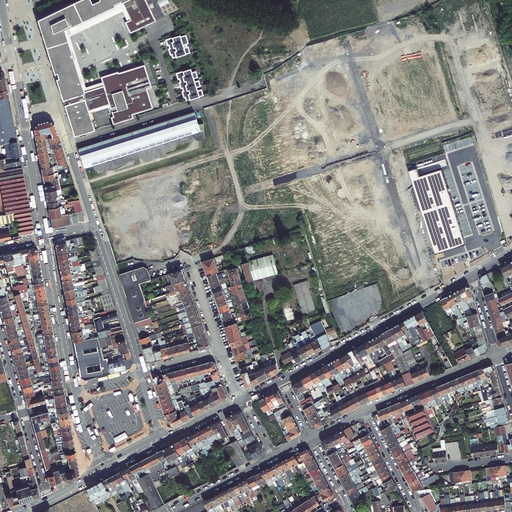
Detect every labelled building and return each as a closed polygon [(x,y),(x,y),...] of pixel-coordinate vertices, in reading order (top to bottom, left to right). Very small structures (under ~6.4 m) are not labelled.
[(75,0),(37,18),(69,120),(74,137),(95,130),(89,113),(107,107),(113,124),(133,118),(132,114),(152,108),(146,88),(151,87),(144,64),(118,72),(117,70),(100,76),(102,82),(85,87),(69,36),(121,11),(128,20),(124,22),(130,33),(156,21),(145,0),(75,0)] [(263,39),(264,48),(296,45),(293,22),(267,24),(268,38),(263,39)] [(180,36),(180,35),(165,39),(167,46),(168,46),(169,48),(168,49),(170,55),(171,55),(172,58),(190,53),(188,48),(184,50),(183,45),(188,43),(186,35),(180,36)] [(192,72),(190,68),(175,73),(178,80),(179,79),(180,82),(178,82),(180,89),(182,88),(183,91),(181,91),(183,98),(185,98),(186,101),(203,95),(201,89),(197,90),(197,87),(201,86),(199,80),(194,81),(194,78),(198,77),(196,71),(192,72)] [(0,97),(8,96),(7,88),(0,90),(0,97)] [(17,140),(8,96),(0,97),(0,143),(4,143),(17,140)] [(198,124),(194,111),(78,148),(84,168),(93,165),(99,173),(111,169),(114,168),(116,169),(133,163),(134,160),(140,158),(143,160),(145,161),(155,158),(159,154),(174,149),(178,143),(193,138),(193,137),(196,137),(203,137),(203,124),(198,124)] [(46,133),(46,134),(48,134),(47,133),(50,132),(51,137),(57,134),(54,123),(48,120),(37,123),(33,128),(34,134),(46,132),(46,133)] [(45,138),(44,133),(46,133),(46,132),(34,134),(36,140),(45,138)] [(48,138),(50,143),(59,140),(57,134),(51,137),(48,138)] [(4,143),(7,158),(19,155),(17,140),(4,143)] [(50,144),(52,148),(61,145),(59,140),(50,143),(50,144)] [(52,148),(54,153),(63,150),(61,145),(52,148)] [(54,153),(55,159),(64,156),(63,150),(54,153)] [(55,159),(57,164),(66,161),(64,156),(55,159)] [(0,170),(22,167),(20,161),(6,164),(5,158),(0,159),(0,170)] [(52,165),(50,166),(41,168),(42,174),(53,172),(57,171),(56,169),(62,167),(68,166),(67,164),(66,161),(57,164),(55,165),(53,165),(52,165)] [(0,170),(0,180),(23,176),(22,167),(0,170)] [(409,171),(435,254),(465,244),(442,169),(419,176),(417,169),(409,171)] [(53,172),(42,174),(43,180),(54,178),(57,177),(58,177),(58,174),(57,171),(53,172)] [(23,176),(0,180),(0,182),(5,214),(13,213),(30,209),(23,176)] [(54,178),(43,180),(46,197),(59,195),(60,195),(61,194),(60,188),(57,177),(54,178)] [(67,199),(62,199),(60,200),(47,202),(48,207),(62,205),(62,203),(67,202),(68,204),(79,202),(78,197),(67,199)] [(59,208),(64,207),(63,205),(62,205),(48,207),(50,217),(60,215),(60,210),(59,208)] [(0,224),(1,224),(3,224),(16,222),(19,236),(31,233),(33,230),(30,209),(13,213),(5,214),(4,214),(0,214),(0,224)] [(60,215),(50,217),(52,228),(70,224),(68,214),(60,215)] [(105,226),(115,263),(134,258),(134,261),(144,259),(143,254),(157,250),(147,214),(105,226)] [(4,226),(3,224),(1,224),(3,232),(0,232),(0,240),(11,238),(8,225),(4,226)] [(66,247),(73,246),(74,245),(74,246),(78,245),(76,238),(57,242),(55,245),(56,249),(66,247)] [(25,256),(28,255),(38,253),(37,250),(34,248),(20,251),(21,254),(22,256),(25,256)] [(248,262),(244,248),(242,249),(237,250),(236,250),(237,253),(240,265),(241,264),(243,264),(248,262)] [(12,253),(15,263),(21,262),(22,263),(24,263),(23,262),(23,261),(23,259),(22,256),(21,254),(20,251),(12,253)] [(12,264),(15,263),(12,253),(3,255),(5,261),(6,267),(8,272),(13,270),(13,267),(12,264)] [(206,270),(217,266),(216,261),(224,259),(223,258),(222,255),(203,262),(206,270)] [(272,256),(249,263),(250,268),(252,274),(254,280),(254,281),(278,274),(272,256)] [(94,268),(101,265),(99,259),(94,261),(92,261),(94,268)] [(511,273),(507,264),(501,267),(506,277),(509,276),(511,282),(511,273)] [(23,265),(15,267),(16,269),(17,276),(25,274),(25,272),(24,270),(24,268),(23,265)] [(119,274),(135,322),(151,317),(149,312),(147,306),(145,301),(143,294),(140,283),(151,279),(149,272),(148,270),(147,266),(119,274)] [(206,270),(208,276),(217,272),(219,272),(217,266),(206,270)] [(321,297),(325,296),(316,266),(312,268),(316,278),(321,297)] [(173,284),(186,279),(183,269),(170,273),(173,284)] [(74,272),(61,274),(62,280),(75,277),(82,276),(82,274),(81,270),(75,271),(74,272)] [(210,283),(220,280),(222,279),(224,278),(222,273),(218,275),(209,278),(210,283)] [(489,283),(491,289),(494,288),(487,274),(482,276),(480,280),(481,280),(484,292),(488,290),(486,284),(489,283)] [(210,283),(212,287),(221,284),(225,283),(224,280),(224,278),(222,279),(220,280),(210,283)] [(169,285),(171,292),(189,286),(186,279),(173,284),(170,285),(169,285)] [(24,286),(13,290),(14,293),(14,294),(27,291),(26,288),(26,285),(28,284),(27,281),(23,282),(24,286)] [(80,281),(76,282),(63,284),(64,289),(77,287),(84,285),(83,281),(80,281)] [(317,310),(308,281),(295,285),(304,314),(317,310)] [(108,288),(106,283),(100,286),(93,288),(94,292),(101,290),(108,288)] [(212,287),(214,292),(223,289),(221,284),(212,287)] [(232,291),(234,295),(239,293),(238,290),(236,285),(232,286),(228,287),(227,288),(228,291),(229,293),(229,294),(229,295),(230,294),(230,292),(232,291)] [(466,286),(459,289),(467,303),(468,304),(472,302),(469,298),(472,296),(470,287),(466,285),(466,286)] [(178,296),(191,291),(189,286),(171,292),(172,295),(177,293),(178,296)] [(215,297),(225,294),(227,293),(229,293),(228,291),(227,288),(225,288),(223,289),(214,292),(215,297)] [(44,289),(29,292),(27,292),(28,296),(28,297),(30,296),(32,296),(45,293),(44,289)] [(453,293),(458,303),(462,301),(464,305),(467,303),(459,289),(453,293)] [(87,295),(86,292),(86,290),(83,291),(78,292),(64,294),(65,299),(79,297),(87,295)] [(27,292),(27,291),(14,294),(15,296),(15,298),(16,299),(16,300),(21,298),(28,296),(27,292)] [(175,303),(177,302),(192,297),(191,291),(178,296),(172,298),(174,303),(175,303)] [(495,298),(494,292),(485,295),(487,301),(495,298)] [(227,293),(225,294),(215,297),(217,302),(229,298),(228,295),(229,294),(229,293),(227,293)] [(446,297),(453,311),(455,314),(459,312),(457,309),(455,305),(458,303),(453,293),(446,297)] [(223,304),(228,303),(231,301),(230,296),(229,295),(229,294),(228,295),(229,298),(217,302),(218,306),(223,304)] [(325,296),(321,297),(326,312),(330,311),(325,296)] [(179,307),(194,302),(192,297),(177,302),(179,307)] [(446,297),(440,300),(445,310),(447,313),(452,310),(452,312),(453,311),(446,297)] [(495,298),(487,301),(489,307),(497,304),(496,300),(499,299),(498,297),(495,298)] [(434,304),(439,313),(445,310),(440,300),(434,304)] [(511,301),(509,303),(506,304),(502,306),(503,308),(504,309),(504,310),(505,310),(508,319),(511,316),(511,301)] [(106,310),(107,310),(115,308),(113,302),(105,305),(106,310)] [(196,308),(194,302),(179,307),(181,313),(196,308)] [(497,304),(489,307),(490,313),(499,310),(497,304)] [(182,318),(188,316),(198,313),(196,308),(181,313),(182,318)] [(235,311),(234,308),(230,309),(225,311),(221,312),(222,317),(232,314),(234,313),(235,316),(236,316),(236,315),(235,311)] [(287,317),(288,321),(295,319),(294,315),(293,311),(292,308),(284,310),(285,314),(287,317)] [(490,313),(492,319),(501,317),(505,315),(504,312),(502,313),(500,313),(499,310),(490,313)] [(430,326),(422,311),(416,314),(422,326),(429,339),(433,336),(428,327),(430,326)] [(68,314),(69,320),(83,317),(82,312),(68,314)] [(95,327),(96,331),(104,330),(103,325),(102,322),(118,317),(116,312),(109,314),(93,319),(94,321),(94,323),(95,327)] [(184,323),(200,318),(198,313),(188,316),(182,318),(184,321),(184,323)] [(467,317),(468,322),(479,318),(477,313),(474,314),(467,317)] [(12,315),(2,318),(4,323),(16,320),(20,319),(21,318),(21,316),(20,315),(15,317),(15,314),(12,315)] [(412,335),(414,339),(417,345),(424,342),(417,328),(422,326),(416,314),(404,321),(412,335)] [(83,317),(69,320),(70,325),(84,323),(87,322),(89,322),(88,316),(86,316),(85,317),(83,317)] [(224,322),(225,326),(237,322),(238,322),(237,318),(237,317),(235,317),(236,318),(234,318),(224,322)] [(501,317),(492,319),(494,325),(503,322),(501,317)] [(145,325),(152,323),(151,318),(135,323),(137,328),(145,325)] [(186,329),(202,323),(200,318),(184,323),(181,325),(183,330),(186,329)] [(479,318),(468,322),(464,323),(465,326),(469,325),(470,327),(473,326),(481,324),(479,318)] [(310,325),(315,334),(323,349),(329,345),(330,343),(326,330),(326,329),(323,324),(320,319),(312,323),(310,325)] [(4,323),(5,328),(18,325),(16,320),(4,323)] [(412,335),(404,321),(400,323),(407,337),(412,335)] [(227,330),(238,326),(237,322),(225,326),(227,330)] [(504,329),(503,322),(494,325),(496,331),(504,329)] [(70,325),(71,331),(85,329),(89,328),(89,326),(88,326),(85,327),(84,323),(70,325)] [(152,323),(145,325),(147,331),(154,329),(154,328),(152,323)] [(186,334),(188,334),(204,329),(202,323),(186,329),(183,330),(185,335),(186,334)] [(404,340),(408,338),(407,337),(400,323),(394,326),(405,346),(403,347),(401,349),(403,353),(404,353),(410,349),(413,348),(411,343),(407,345),(404,340)] [(19,330),(18,325),(5,328),(7,333),(19,330)] [(231,342),(246,336),(247,336),(246,332),(241,333),(241,334),(238,326),(227,330),(231,342)] [(335,326),(326,330),(327,335),(337,331),(335,326)] [(390,329),(399,344),(401,343),(403,347),(405,346),(394,326),(390,329)] [(429,339),(422,326),(417,328),(424,342),(429,339)] [(104,330),(96,331),(97,336),(98,339),(122,331),(121,327),(104,330)] [(503,346),(511,343),(505,328),(504,329),(496,331),(500,345),(503,346)] [(7,333),(8,338),(22,334),(20,329),(19,330),(7,333)] [(195,335),(196,337),(205,334),(204,329),(188,334),(189,336),(195,335)] [(399,344),(390,329),(382,333),(395,357),(395,358),(403,353),(401,349),(399,344)] [(317,352),(309,337),(306,332),(306,330),(305,330),(302,332),(307,343),(305,344),(310,356),(317,352)] [(98,339),(100,347),(106,345),(112,343),(113,343),(112,339),(124,335),(122,331),(98,339)] [(72,336),(73,341),(87,338),(86,333),(72,336)] [(298,348),(304,359),(310,356),(305,344),(299,333),(295,336),(298,341),(300,346),(298,348)] [(395,358),(395,357),(382,333),(375,337),(381,347),(381,348),(383,347),(388,355),(387,356),(386,354),(384,354),(386,357),(389,362),(395,358)] [(22,338),(22,334),(8,338),(10,343),(20,341),(19,338),(22,338)] [(205,334),(196,337),(197,340),(191,342),(192,345),(207,339),(205,334)] [(323,349),(315,334),(309,337),(317,352),(323,349)] [(114,348),(127,344),(124,335),(112,339),(113,343),(112,343),(114,348)] [(87,338),(73,341),(77,363),(91,361),(100,359),(103,359),(102,352),(100,347),(98,339),(97,336),(89,338),(87,338)] [(184,336),(181,337),(185,353),(191,352),(189,346),(188,342),(185,342),(184,336)] [(248,343),(246,336),(231,342),(233,348),(248,343)] [(375,337),(369,340),(378,357),(379,360),(381,360),(379,356),(382,355),(383,354),(379,348),(381,347),(375,337)] [(143,348),(153,345),(157,344),(159,343),(158,338),(151,340),(142,343),(143,348)] [(173,339),(171,340),(175,356),(180,354),(177,344),(175,345),(173,339)] [(189,346),(191,352),(208,347),(209,344),(207,339),(192,345),(189,346)] [(298,362),(304,359),(298,348),(295,342),(294,340),(291,342),(295,351),(293,352),(295,357),(298,362)] [(378,357),(369,340),(364,343),(370,353),(371,352),(374,358),(376,357),(377,358),(378,357)] [(159,343),(164,359),(169,357),(167,347),(166,341),(159,343)] [(153,345),(143,348),(148,361),(152,362),(164,359),(159,343),(157,344),(159,351),(155,352),(153,345)] [(235,354),(250,349),(248,343),(233,348),(235,354)] [(371,363),(370,364),(371,366),(375,363),(370,353),(364,343),(357,348),(362,358),(367,355),(371,363)] [(129,350),(127,344),(114,348),(113,349),(102,352),(103,359),(106,358),(111,356),(116,354),(121,353),(123,352),(124,352),(129,350)] [(281,356),(285,363),(290,360),(295,357),(293,352),(288,344),(279,349),(283,356),(281,356)] [(24,345),(11,349),(13,354),(22,351),(22,348),(25,347),(24,345)] [(353,350),(362,365),(365,363),(364,360),(362,358),(357,348),(353,350)] [(471,359),(467,353),(465,348),(453,354),(459,364),(465,360),(466,361),(471,359)] [(237,361),(244,358),(251,356),(253,355),(250,349),(235,354),(237,361)] [(404,353),(409,367),(411,366),(416,364),(410,349),(404,353)] [(13,354),(14,359),(27,355),(28,355),(27,350),(22,351),(13,354)] [(123,359),(126,369),(129,368),(133,362),(129,350),(124,352),(126,358),(123,359)] [(362,366),(362,365),(353,350),(349,352),(358,367),(358,368),(362,366)] [(471,359),(477,357),(473,350),(467,353),(471,359)] [(354,369),(358,367),(349,352),(345,354),(352,365),(354,369)] [(259,382),(268,378),(264,367),(261,368),(260,365),(260,364),(259,358),(261,358),(260,356),(259,353),(258,353),(254,354),(256,361),(258,366),(254,367),(254,368),(259,382)] [(400,371),(403,377),(406,386),(415,382),(411,373),(410,368),(409,367),(404,353),(403,353),(395,358),(400,371)] [(349,373),(350,375),(351,374),(350,372),(351,371),(349,369),(348,368),(348,367),(352,365),(345,354),(340,357),(349,373)] [(14,359),(15,364),(28,360),(27,355),(14,359)] [(367,355),(362,358),(364,360),(366,359),(369,364),(370,364),(371,363),(367,355)] [(349,373),(340,357),(334,361),(343,378),(347,376),(346,374),(349,373)] [(386,357),(382,359),(381,360),(379,360),(379,361),(382,366),(385,364),(389,362),(386,357)] [(91,361),(77,363),(80,376),(85,380),(109,373),(107,363),(106,358),(103,359),(100,359),(91,361)] [(279,372),(276,358),(271,360),(276,374),(279,372)] [(115,372),(126,369),(123,359),(112,361),(115,372)] [(15,364),(17,369),(27,366),(29,366),(28,360),(15,364)] [(272,376),(276,374),(271,360),(267,361),(272,376)] [(263,363),(264,367),(268,378),(272,376),(267,361),(263,363)] [(344,380),(343,378),(334,361),(328,364),(336,379),(337,380),(338,381),(339,381),(341,385),(346,382),(344,380)] [(204,374),(201,364),(197,365),(199,375),(201,383),(202,383),(204,382),(204,380),(203,378),(205,378),(204,374)] [(336,379),(328,364),(323,367),(331,382),(336,379)] [(420,380),(425,378),(421,369),(420,364),(415,367),(416,371),(420,380)] [(483,368),(488,378),(489,377),(490,378),(491,378),(491,376),(490,375),(495,374),(493,365),(491,364),(483,368)] [(192,367),(195,376),(197,385),(198,384),(201,383),(199,375),(197,365),(192,367)] [(250,387),(254,385),(248,370),(247,367),(247,366),(240,368),(246,386),(250,387)] [(190,377),(192,386),(197,385),(196,381),(193,382),(192,377),(195,376),(192,367),(188,368),(190,377)] [(332,383),(331,382),(323,367),(318,370),(323,379),(325,378),(327,383),(329,382),(330,384),(332,383)] [(421,369),(425,378),(430,376),(427,367),(421,369)] [(254,385),(259,382),(254,368),(248,370),(254,385)] [(482,379),(483,382),(489,380),(488,378),(483,368),(478,370),(482,379)] [(188,387),(186,379),(183,369),(179,370),(181,380),(184,388),(186,388),(188,387)] [(218,370),(214,371),(215,373),(212,373),(214,380),(221,378),(218,370)] [(330,395),(327,389),(322,380),(317,370),(311,374),(322,394),(326,392),(328,396),(330,395)] [(380,397),(384,395),(379,382),(378,378),(377,377),(374,370),(370,372),(380,397)] [(482,379),(478,370),(474,372),(477,381),(482,379)] [(177,381),(174,371),(169,373),(171,379),(172,381),(173,384),(174,389),(175,391),(177,390),(177,388),(175,382),(177,381)] [(391,377),(396,390),(400,388),(397,379),(395,380),(391,371),(388,372),(391,377)] [(416,371),(411,373),(415,382),(420,380),(416,371)] [(365,375),(370,385),(372,389),(375,398),(380,397),(370,372),(368,374),(365,375)] [(406,386),(403,377),(401,377),(399,373),(398,374),(398,372),(396,373),(398,379),(402,388),(406,386)] [(469,374),(473,383),(477,381),(474,372),(469,374)] [(51,379),(61,377),(60,373),(51,375),(44,376),(38,377),(39,382),(45,380),(45,381),(46,381),(46,380),(51,379)] [(166,381),(169,380),(171,379),(169,373),(161,375),(164,382),(166,381)] [(359,378),(356,373),(351,377),(354,382),(356,380),(359,378)] [(322,394),(311,374),(302,378),(312,396),(315,403),(320,401),(321,400),(324,398),(322,394)] [(468,385),(469,388),(474,386),(473,383),(469,374),(464,375),(468,385)] [(155,384),(164,382),(161,375),(156,376),(154,380),(155,384)] [(367,386),(370,385),(365,375),(363,376),(361,378),(366,388),(367,388),(367,386)] [(464,375),(460,377),(463,386),(468,385),(464,375)] [(354,382),(351,377),(344,380),(346,382),(347,385),(351,383),(354,382)] [(391,377),(384,380),(389,393),(396,390),(391,377)] [(455,379),(459,388),(463,386),(460,377),(455,379)] [(227,397),(221,378),(214,380),(206,383),(207,387),(211,386),(212,385),(217,383),(219,389),(217,389),(218,390),(219,390),(220,392),(217,393),(215,389),(213,390),(219,404),(226,401),(227,397)] [(305,390),(309,398),(312,396),(302,378),(293,383),(292,386),(300,401),(306,398),(302,391),(305,390)] [(450,381),(455,393),(456,396),(457,397),(458,400),(462,396),(460,391),(459,388),(455,379),(450,381)] [(379,382),(384,395),(389,393),(384,380),(379,382)] [(166,381),(164,382),(155,384),(157,389),(168,386),(166,381)] [(450,381),(445,383),(450,395),(455,393),(450,381)] [(194,391),(196,391),(199,389),(203,397),(209,409),(214,407),(205,388),(207,387),(206,383),(206,382),(204,382),(202,383),(203,387),(199,388),(198,384),(197,385),(192,386),(190,387),(192,392),(194,391)] [(445,394),(447,399),(447,400),(448,403),(450,402),(448,398),(451,397),(450,395),(445,383),(441,385),(445,394)] [(173,384),(168,386),(157,389),(159,394),(174,389),(173,384)] [(330,395),(336,391),(334,387),(333,385),(327,389),(330,395)] [(440,396),(445,394),(441,385),(436,387),(440,396)] [(63,386),(52,388),(53,390),(48,391),(48,395),(53,394),(64,392),(63,386)] [(205,388),(214,407),(219,404),(213,390),(211,386),(207,387),(205,388)] [(431,389),(435,399),(437,404),(440,403),(438,397),(440,396),(436,387),(431,389)] [(491,394),(489,387),(488,388),(486,388),(485,389),(485,390),(485,391),(485,392),(486,393),(487,397),(487,399),(488,399),(488,400),(502,396),(500,390),(495,392),(491,394)] [(25,397),(29,395),(34,394),(35,394),(33,388),(23,391),(25,397)] [(159,394),(160,399),(176,394),(175,391),(174,389),(159,394)] [(372,389),(367,391),(371,400),(375,398),(372,389)] [(425,392),(429,401),(433,412),(435,411),(435,410),(436,410),(434,406),(435,406),(433,400),(435,399),(431,389),(425,392)] [(274,393),(280,404),(285,402),(279,391),(279,390),(278,391),(274,393)] [(365,403),(366,402),(362,393),(360,394),(358,390),(355,392),(357,396),(362,405),(365,403)] [(362,393),(366,402),(371,400),(367,391),(362,393)] [(64,392),(53,394),(54,398),(53,397),(48,398),(48,401),(47,401),(47,403),(55,401),(65,399),(64,392)] [(428,415),(430,414),(427,409),(429,408),(427,402),(429,401),(425,392),(420,394),(423,401),(424,406),(425,408),(428,415)] [(270,395),(276,406),(278,405),(279,407),(280,407),(279,405),(280,404),(274,393),(270,395)] [(160,399),(162,404),(177,399),(176,396),(176,394),(160,399)] [(277,408),(276,406),(270,395),(266,397),(273,411),(274,413),(287,407),(286,404),(280,407),(279,407),(277,408)] [(204,411),(198,400),(196,396),(192,398),(193,400),(200,414),(204,411)] [(301,402),(304,409),(315,403),(312,396),(309,398),(306,399),(301,402)] [(353,398),(357,407),(362,405),(357,396),(355,397),(353,398)] [(484,408),(490,406),(504,402),(502,396),(488,400),(489,404),(483,405),(484,408)] [(203,397),(198,400),(204,411),(209,409),(203,397)] [(273,411),(266,397),(260,400),(263,406),(265,411),(266,411),(267,413),(273,411)] [(113,407),(122,403),(120,398),(111,402),(113,407)] [(353,409),(357,407),(353,398),(351,399),(349,400),(353,409)] [(406,400),(409,409),(414,407),(413,405),(410,398),(406,400)] [(164,409),(175,405),(179,404),(178,401),(177,399),(162,404),(164,409)] [(191,418),(183,402),(182,399),(178,401),(179,404),(180,407),(180,409),(181,411),(182,415),(184,421),(191,418)] [(196,416),(189,402),(188,400),(183,402),(191,418),(196,416)] [(193,400),(189,402),(196,416),(200,414),(193,400)] [(344,403),(349,412),(353,409),(349,400),(347,401),(344,403)] [(406,400),(401,402),(405,411),(409,409),(406,400)] [(315,403),(304,409),(308,416),(317,411),(315,408),(322,405),(320,401),(315,403)] [(335,407),(340,416),(344,414),(340,405),(338,402),(338,401),(333,404),(335,407)] [(396,403),(400,413),(402,412),(404,416),(405,415),(406,417),(407,416),(407,415),(405,411),(401,402),(396,403)] [(504,402),(490,406),(493,414),(484,416),(485,419),(507,412),(504,402)] [(344,414),(349,412),(344,403),(342,404),(340,405),(344,414)] [(391,405),(395,415),(397,419),(398,421),(403,419),(400,413),(396,403),(391,405)] [(416,411),(413,413),(411,413),(410,414),(407,415),(407,416),(417,440),(435,430),(434,428),(428,415),(425,408),(424,406),(420,408),(418,403),(417,403),(419,410),(416,411)] [(164,409),(165,414),(180,409),(180,407),(176,408),(175,405),(164,409)] [(330,409),(331,411),(333,414),(335,419),(340,416),(335,407),(333,409),(332,405),(330,405),(328,405),(330,409)] [(391,405),(387,407),(391,417),(395,415),(391,405)] [(287,407),(274,413),(276,417),(278,422),(279,421),(292,415),(287,407)] [(393,423),(391,417),(387,407),(382,409),(386,419),(388,418),(390,422),(388,423),(389,424),(389,426),(393,423)] [(322,408),(317,411),(308,416),(310,420),(326,412),(325,411),(324,411),(322,408)] [(177,412),(181,411),(180,409),(165,414),(169,424),(175,426),(184,421),(182,415),(179,416),(177,412)] [(378,414),(382,421),(386,419),(382,409),(378,411),(378,414)] [(238,411),(235,412),(244,430),(243,430),(244,433),(245,434),(251,431),(241,412),(238,411)] [(244,430),(235,412),(231,415),(236,425),(238,424),(243,434),(244,433),(243,430),(244,430)] [(326,413),(326,412),(310,420),(312,425),(321,420),(327,417),(325,414),(326,413)] [(494,420),(496,427),(505,425),(510,423),(507,412),(485,419),(486,422),(494,420)] [(38,425),(42,424),(44,423),(43,422),(43,420),(41,420),(39,413),(30,416),(32,423),(37,421),(38,425)] [(317,428),(324,425),(335,419),(333,414),(327,417),(321,420),(312,425),(314,427),(317,428)] [(384,426),(382,421),(378,414),(375,415),(375,419),(381,430),(382,429),(382,428),(383,427),(382,426),(384,426)] [(240,445),(245,443),(241,435),(236,425),(231,415),(226,417),(226,419),(236,438),(239,437),(241,440),(238,441),(240,445)] [(279,421),(282,426),(294,419),(292,415),(279,421)] [(50,421),(51,423),(52,426),(60,425),(70,423),(68,416),(58,418),(52,419),(50,419),(50,421)] [(283,431),(288,429),(297,424),(294,419),(282,426),(280,426),(282,429),(283,431)] [(394,423),(397,428),(405,423),(403,419),(398,421),(397,422),(394,423)] [(218,427),(222,425),(221,422),(219,421),(212,424),(217,433),(220,439),(223,437),(218,427)] [(381,430),(383,435),(395,429),(393,426),(395,425),(394,423),(393,423),(389,426),(388,426),(385,428),(382,429),(381,430)] [(215,434),(217,433),(212,424),(207,427),(215,441),(217,440),(215,434)] [(284,433),(285,436),(299,429),(297,424),(288,429),(283,431),(284,433)] [(230,439),(222,425),(218,427),(223,437),(224,438),(225,437),(226,438),(224,439),(225,440),(227,439),(227,440),(229,440),(230,439)] [(495,427),(496,436),(497,436),(502,435),(507,434),(505,425),(496,427),(495,427)] [(207,438),(210,444),(215,441),(207,427),(202,430),(207,438)] [(354,435),(350,427),(344,429),(348,438),(354,435)] [(300,432),(299,429),(285,436),(288,441),(299,435),(301,432),(300,432)] [(344,440),(348,438),(344,429),(339,432),(344,440)] [(386,439),(394,435),(397,433),(398,432),(398,431),(396,432),(395,429),(383,435),(386,439)] [(205,440),(207,438),(202,430),(197,432),(202,441),(204,446),(207,445),(205,440)] [(241,435),(245,443),(255,438),(251,431),(245,434),(244,433),(243,434),(241,435)] [(202,441),(197,432),(192,435),(199,449),(202,448),(199,442),(202,441)] [(335,434),(339,443),(341,446),(342,448),(346,445),(346,444),(344,445),(342,441),(344,440),(339,432),(335,434)] [(335,445),(339,443),(335,434),(330,436),(335,445)] [(360,438),(362,443),(371,438),(368,434),(363,437),(361,437),(360,438)] [(196,451),(199,449),(192,435),(187,437),(191,446),(194,445),(196,451)] [(388,443),(397,439),(394,435),(386,439),(388,443)] [(330,447),(335,445),(330,436),(326,438),(330,447)] [(191,446),(187,437),(181,440),(189,455),(189,456),(191,455),(193,458),(195,457),(196,458),(197,457),(194,452),(191,446)] [(332,451),(330,447),(326,438),(323,439),(322,443),(328,455),(333,452),(332,451)] [(364,447),(373,443),(371,438),(362,443),(364,447)] [(397,440),(397,439),(388,443),(390,448),(403,441),(402,440),(401,440),(400,439),(397,440)] [(186,456),(189,455),(181,440),(175,443),(184,462),(186,461),(188,465),(190,464),(186,456)] [(244,454),(241,448),(240,445),(238,441),(237,440),(232,442),(226,445),(237,467),(248,462),(244,454)] [(393,452),(404,446),(403,443),(404,443),(403,441),(390,448),(393,452)] [(247,447),(250,452),(253,459),(261,455),(262,451),(257,442),(247,447)] [(25,455),(28,454),(25,443),(20,444),(24,457),(25,456),(25,455)] [(184,462),(175,443),(163,450),(171,464),(173,468),(169,470),(171,474),(179,470),(177,466),(181,464),(183,468),(188,465),(186,461),(184,462)] [(359,455),(361,455),(375,447),(373,443),(364,447),(365,449),(360,452),(360,453),(359,454),(359,455)] [(497,443),(484,445),(485,455),(499,453),(497,443)] [(393,452),(395,457),(404,452),(406,451),(409,449),(411,449),(410,448),(410,447),(409,448),(407,445),(406,446),(404,446),(393,452)] [(471,447),(473,457),(485,455),(484,445),(471,447)] [(395,457),(397,461),(406,457),(409,455),(416,451),(414,446),(410,448),(411,449),(409,449),(410,450),(411,450),(412,451),(409,453),(408,452),(407,452),(405,454),(404,452),(395,457)] [(366,458),(378,452),(375,447),(361,455),(362,456),(360,456),(361,457),(362,457),(363,458),(361,459),(362,460),(363,459),(366,458)] [(337,450),(333,452),(328,455),(331,459),(343,453),(340,448),(337,450)] [(306,449),(299,452),(301,455),(296,457),(297,459),(311,452),(310,450),(306,449)] [(61,458),(61,459),(76,456),(75,450),(65,452),(65,453),(60,454),(61,458)] [(162,461),(166,459),(166,460),(165,462),(167,466),(171,464),(163,450),(157,453),(162,461)] [(433,452),(434,462),(447,460),(446,451),(433,452)] [(248,462),(253,459),(250,452),(244,454),(248,462)] [(311,452),(297,459),(299,462),(303,460),(305,462),(314,457),(311,452)] [(368,462),(369,462),(380,456),(378,452),(366,458),(368,462)] [(154,483),(168,476),(166,471),(163,466),(163,465),(164,464),(162,461),(157,453),(140,462),(143,468),(146,467),(149,473),(154,483)] [(343,453),(331,459),(333,464),(345,457),(343,453)] [(27,468),(32,466),(28,454),(25,455),(25,456),(24,457),(26,466),(27,468)] [(299,462),(297,459),(296,457),(295,454),(290,457),(297,471),(300,470),(297,464),(299,463),(300,463),(299,462)] [(42,458),(45,469),(51,468),(49,463),(49,461),(47,456),(42,458)] [(70,463),(71,462),(73,462),(74,465),(77,464),(76,456),(61,459),(62,461),(62,463),(64,463),(64,461),(68,460),(68,462),(70,461),(70,463)] [(374,465),(382,460),(380,456),(369,462),(368,462),(366,463),(366,464),(365,465),(365,466),(367,466),(367,467),(366,468),(366,469),(368,468),(371,466),(374,465)] [(285,459),(290,468),(292,472),(294,471),(295,473),(297,471),(290,457),(285,459)] [(314,457),(305,462),(306,464),(301,467),(302,469),(316,462),(314,457)] [(347,462),(345,457),(333,464),(335,468),(344,463),(347,462)] [(397,461),(400,466),(409,462),(406,457),(397,461)] [(285,459),(280,462),(288,476),(290,475),(288,470),(290,468),(285,459)] [(374,465),(376,469),(385,465),(382,460),(374,465)] [(402,471),(414,465),(411,460),(409,462),(400,466),(402,471)] [(73,462),(71,462),(71,467),(73,467),(74,467),(74,468),(71,469),(71,470),(71,471),(73,479),(76,478),(79,472),(77,464),(74,465),(73,462)] [(137,479),(141,477),(138,471),(140,470),(141,472),(145,471),(147,474),(149,473),(146,467),(143,468),(140,462),(131,466),(134,473),(137,479)] [(276,464),(280,473),(283,472),(286,478),(288,476),(280,462),(276,464)] [(316,462),(302,469),(304,472),(308,469),(310,471),(319,467),(316,462)] [(344,463),(335,468),(338,473),(351,465),(350,463),(345,466),(344,463)] [(276,464),(271,467),(278,481),(281,480),(278,475),(280,473),(276,464)] [(353,468),(351,465),(338,473),(340,477),(349,472),(348,470),(353,468)] [(376,475),(387,469),(385,465),(376,469),(377,471),(374,472),(376,475)] [(415,465),(414,465),(402,471),(405,476),(417,469),(420,468),(419,466),(416,467),(415,465)] [(505,465),(498,466),(499,476),(507,475),(507,471),(510,471),(509,465),(506,466),(505,465)] [(27,474),(33,472),(32,466),(27,468),(26,466),(19,468),(21,476),(26,475),(27,474)] [(57,487),(63,484),(58,468),(57,466),(56,466),(52,467),(57,487)] [(63,484),(68,482),(64,467),(63,466),(58,468),(63,484)] [(64,467),(68,482),(73,479),(71,471),(71,470),(68,471),(67,466),(64,467)] [(143,490),(137,479),(134,473),(131,466),(127,468),(131,475),(130,475),(139,492),(143,490)] [(491,475),(491,481),(492,480),(497,480),(499,479),(499,476),(498,466),(486,468),(487,476),(491,475)] [(57,487),(52,467),(51,468),(45,469),(51,488),(53,489),(57,487)] [(266,469),(270,478),(273,477),(276,482),(278,481),(271,467),(266,469)] [(319,467),(310,471),(311,474),(306,477),(307,479),(321,472),(319,467)] [(121,471),(134,495),(137,494),(139,492),(130,475),(131,475),(127,468),(121,471)] [(266,469),(261,472),(266,482),(269,486),(271,485),(268,480),(270,478),(266,469)] [(390,473),(387,469),(376,475),(378,480),(381,478),(390,473)] [(407,480),(422,472),(421,470),(418,472),(417,469),(405,476),(407,480)] [(472,483),(470,470),(462,471),(463,484),(468,484),(472,483)] [(134,495),(121,471),(116,474),(120,482),(123,481),(126,485),(124,486),(123,485),(122,486),(123,487),(129,498),(134,495)] [(459,485),(463,484),(462,471),(449,473),(450,479),(455,478),(455,482),(458,481),(459,485)] [(30,480),(28,481),(33,498),(39,496),(39,493),(33,472),(27,474),(28,476),(29,476),(30,480)] [(254,475),(259,484),(259,485),(266,482),(261,472),(254,475)] [(315,481),(324,476),(321,472),(307,479),(308,481),(313,479),(315,481)] [(342,481),(351,477),(349,472),(340,477),(342,481)] [(407,480),(409,483),(423,476),(421,474),(423,473),(422,472),(407,480)] [(141,477),(137,479),(143,490),(150,504),(153,510),(165,504),(154,483),(149,473),(147,474),(141,477)] [(378,485),(381,484),(392,478),(390,473),(381,478),(382,480),(376,483),(377,484),(375,485),(376,487),(377,486),(378,485)] [(129,498),(123,487),(118,489),(117,488),(122,486),(120,482),(116,474),(110,477),(117,490),(123,501),(129,498)] [(342,481),(345,486),(356,480),(359,478),(357,474),(351,477),(342,481)] [(33,498),(28,481),(26,475),(20,476),(22,486),(16,488),(13,478),(12,475),(6,477),(8,482),(10,488),(10,490),(16,489),(20,502),(33,498)] [(252,488),(259,484),(254,475),(247,479),(252,488)] [(434,475),(425,480),(411,487),(413,491),(415,491),(427,485),(436,480),(434,475)] [(312,488),(326,481),(324,476),(315,481),(310,484),(312,488)] [(423,476),(409,483),(411,487),(425,480),(423,476)] [(117,490),(110,477),(104,480),(110,492),(115,489),(115,490),(117,490)] [(381,490),(383,488),(394,482),(392,478),(381,484),(382,486),(379,487),(378,485),(377,486),(379,491),(381,490)] [(252,488),(247,479),(243,481),(247,490),(250,489),(253,494),(255,493),(253,490),(252,488)] [(107,499),(113,497),(110,492),(104,480),(96,484),(104,499),(103,500),(105,502),(108,501),(107,499)] [(356,480),(345,486),(347,490),(359,484),(356,480)] [(243,481),(238,484),(245,498),(250,496),(247,490),(243,481)] [(319,489),(320,491),(329,486),(326,481),(312,488),(314,491),(319,489)] [(383,488),(385,493),(399,490),(394,482),(383,488)] [(88,488),(96,505),(101,503),(102,504),(105,502),(103,500),(104,499),(96,484),(88,488)] [(240,501),(243,500),(245,498),(238,484),(233,486),(238,495),(240,501)] [(361,488),(359,484),(347,490),(349,495),(361,488)] [(233,486),(228,489),(236,503),(240,501),(238,495),(233,486)] [(320,497),(331,491),(329,486),(320,491),(321,494),(316,496),(317,498),(320,497)] [(361,488),(349,495),(352,499),(367,491),(364,487),(361,488)] [(11,494),(7,496),(9,505),(10,506),(20,502),(16,489),(10,490),(11,494)] [(223,491),(228,500),(231,506),(234,504),(236,509),(238,508),(236,503),(228,489),(223,491)] [(223,491),(219,493),(226,508),(229,507),(226,501),(228,500),(223,491)] [(333,494),(331,491),(320,497),(323,502),(332,498),(333,494)] [(214,496),(221,510),(221,511),(226,508),(219,493),(214,496)] [(320,504),(317,498),(316,496),(316,495),(313,497),(311,493),(309,494),(308,494),(316,506),(320,504)] [(381,493),(380,494),(381,504),(390,503),(385,493),(382,493),(381,493)] [(316,506),(308,494),(306,495),(308,499),(306,501),(311,510),(316,506)] [(422,498),(429,510),(428,510),(425,511),(430,511),(437,509),(435,506),(429,494),(422,498)] [(214,496),(209,498),(215,511),(218,511),(219,511),(218,511),(221,510),(214,496)] [(215,511),(209,498),(204,501),(209,511),(215,511)] [(306,511),(307,511),(311,510),(306,501),(304,503),(301,498),(300,498),(298,499),(306,511)] [(306,511),(298,499),(296,500),(299,506),(297,507),(299,511),(306,511)] [(149,511),(150,511),(147,506),(144,501),(140,502),(139,500),(137,501),(143,511),(149,511)] [(373,506),(374,506),(375,511),(374,511),(385,511),(385,510),(381,510),(381,509),(380,509),(379,505),(380,505),(379,500),(373,501),(373,506)]
